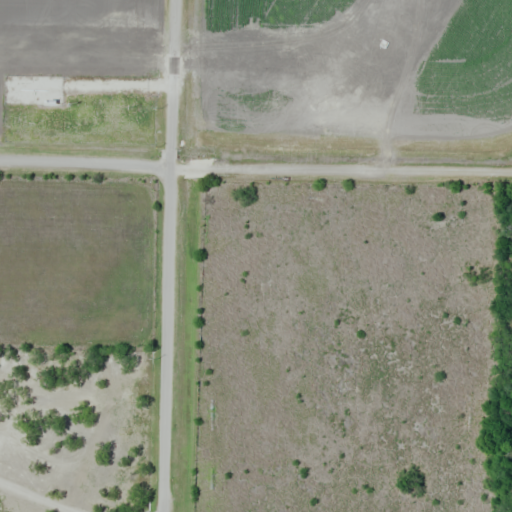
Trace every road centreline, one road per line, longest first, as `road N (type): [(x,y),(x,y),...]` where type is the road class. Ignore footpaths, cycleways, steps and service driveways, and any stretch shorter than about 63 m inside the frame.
road 1 (tertiary): [(177,0),(165,511)]
road 2 (tertiary): [(0,163),(173,168)]
